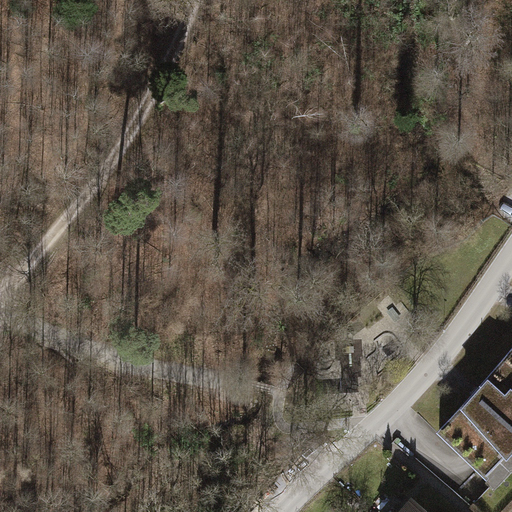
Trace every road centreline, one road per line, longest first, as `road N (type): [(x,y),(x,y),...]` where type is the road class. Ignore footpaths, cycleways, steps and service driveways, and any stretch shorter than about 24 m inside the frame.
road 1 (track): [(196,0),(116,158),(0,300)]
road 2 (residential): [(511,253),(376,422),(287,511)]
road 3 (track): [(253,387),(127,364),(0,309)]
